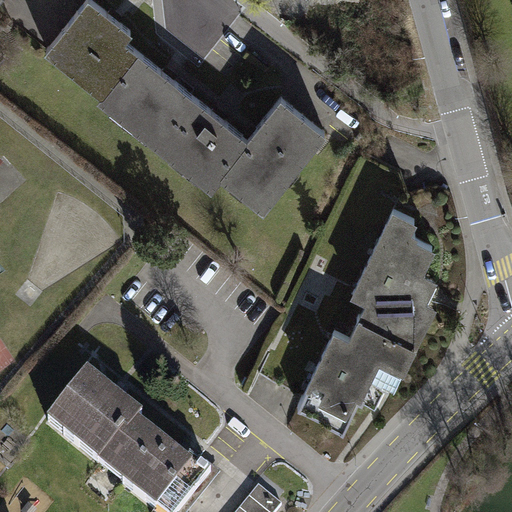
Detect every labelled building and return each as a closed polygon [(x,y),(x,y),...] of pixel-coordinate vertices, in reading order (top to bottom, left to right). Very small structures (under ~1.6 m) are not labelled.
[(48,51),(105,96),(142,49),(130,40),(137,30),(122,19),(118,16),(114,13),(97,0),(88,0),(79,11),(69,25),(59,38),(48,51)] [(165,67),(142,49),(105,96),(167,144),(203,97),(192,89),(171,72),(165,67)] [(294,106),(282,96),(258,127),(255,131),(252,135),(223,171),(271,208),(329,133),(325,130),(317,124),(306,115),(294,106)] [(222,112),(203,97),(167,144),(216,181),(223,171),(252,135),(222,112)] [(415,219),(394,208),(353,292),(368,299),(361,314),(360,313),(359,316),(416,343),(433,307),(424,303),(430,292),(435,281),(423,275),(425,272),(421,270),(433,245),(414,236),(416,233),(410,230),(415,219)] [(304,394),(298,406),(331,422),(330,423),(343,430),(358,399),(363,401),(364,398),(376,403),(380,394),(384,385),(393,390),(416,343),(359,316),(357,319),(358,320),(351,334),(336,327),(304,394)] [(86,375),(46,422),(98,465),(136,421),(140,417),(86,375)] [(180,511),(208,476),(136,421),(98,465),(155,511),(180,511)] [(264,485),(240,511),(283,511),(288,507),(264,485)]
